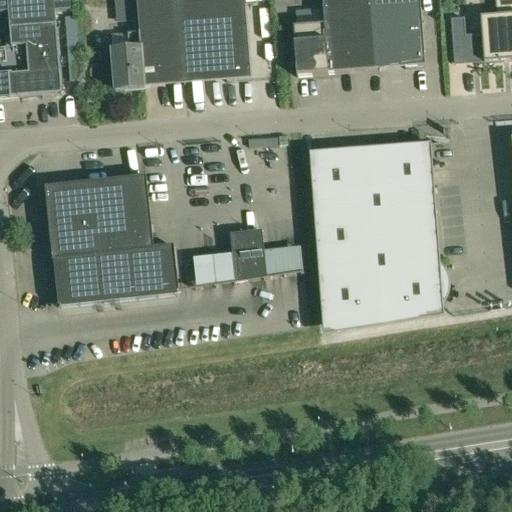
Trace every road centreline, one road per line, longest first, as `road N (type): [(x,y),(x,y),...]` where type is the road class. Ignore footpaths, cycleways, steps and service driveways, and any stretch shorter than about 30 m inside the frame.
road 1 (unclassified): [(0,142),(511,101)]
road 2 (primary): [(511,432),(34,502)]
road 3 (primary): [(150,511),(511,453)]
road 4 (unclassified): [(14,395),(0,205)]
